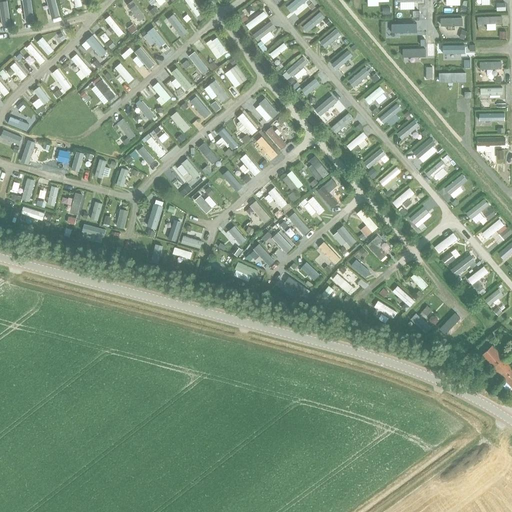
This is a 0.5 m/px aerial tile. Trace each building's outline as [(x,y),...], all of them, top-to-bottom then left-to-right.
[(23,0),(24,22),(33,22),(32,0),(23,0)] [(47,0),(50,18),(58,17),(55,0),(47,0)] [(132,0),(125,7),(140,23),(147,16),(132,0)] [(185,0),(196,17),(204,12),(196,0),(185,0)] [(294,0),(287,7),(292,13),(307,0),(294,0)] [(8,1),(0,2),(0,11),(2,26),(11,25),(8,1)] [(315,1),(308,5),(311,10),(318,6),(315,1)] [(320,10),(303,27),(308,33),(325,16),(320,10)] [(246,23),(249,29),(269,17),(266,11),(246,23)] [(420,20),(420,11),(411,11),(411,20),(420,20)] [(113,15),(107,18),(118,38),(124,35),(113,15)] [(175,15),(165,22),(177,38),(187,30),(175,15)] [(478,25),(487,26),(487,29),(497,30),(497,23),(503,23),(503,16),(478,15),(478,25)] [(463,26),(463,16),(441,16),(441,27),(454,27),(454,26),(463,26)] [(258,41),(276,27),(271,21),(253,35),(258,41)] [(133,23),(127,27),(131,34),(137,30),(133,23)] [(322,39),(326,45),(341,34),(337,28),(322,39)] [(96,36),(90,41),(93,44),(89,47),(97,57),(107,50),(96,36)] [(217,36),(207,43),(218,59),(228,51),(217,36)] [(37,42),(48,56),(54,51),(43,37),(37,42)] [(107,43),(112,50),(117,45),(112,39),(107,43)] [(269,53),(273,58),(289,48),(285,42),(269,53)] [(40,66),(47,60),(31,43),(25,49),(40,66)] [(141,46),(135,52),(150,69),(156,64),(141,46)] [(130,47),(122,55),(125,59),(134,52),(130,47)] [(199,70),(206,64),(196,50),(185,58),(192,67),(195,64),(199,70)] [(348,50),(333,63),(338,69),(353,55),(348,50)] [(71,59),(80,69),(76,73),(82,79),(92,71),(77,53),(71,59)] [(285,72),(292,80),(306,68),(299,60),(285,72)] [(481,60),(480,68),(502,70),(502,62),(481,60)] [(6,70),(11,76),(15,73),(22,81),(27,76),(16,62),(6,70)] [(121,62),(115,68),(129,83),(135,77),(121,62)] [(225,72),(235,87),(248,79),(238,64),(225,72)] [(218,76),(224,73),(221,67),(215,70),(218,76)] [(349,80),(353,86),(359,81),(369,72),(365,67),(349,80)] [(58,68),(51,73),(65,93),(73,87),(58,68)] [(176,68),(171,74),(182,84),(175,93),(181,98),(194,82),(176,68)] [(0,75),(5,81),(10,76),(3,69),(0,71),(0,75)] [(99,93),(103,90),(109,98),(115,94),(102,76),(92,84),(99,93)] [(0,92),(2,96),(9,93),(0,77),(0,92)] [(316,77),(302,89),(307,95),(321,83),(316,77)] [(174,91),(179,87),(171,78),(166,82),(174,91)] [(215,80),(209,84),(223,102),(229,97),(215,80)] [(291,85),(298,88),(300,82),(293,80),(291,85)] [(160,96),(157,99),(162,105),(172,97),(159,81),(152,87),(160,96)] [(364,98),(369,104),(386,92),(381,85),(364,98)] [(49,100),(39,87),(34,91),(39,97),(32,103),(37,109),(35,111),(37,114),(45,108),(42,104),(43,103),(44,104),(49,100)] [(504,87),(480,87),(480,98),(504,98),(504,87)] [(57,100),(64,94),(59,89),(53,94),(57,100)] [(332,96),(317,107),(321,113),(336,101),(332,96)] [(264,99),(255,109),(270,122),(279,112),(264,99)] [(142,100),(134,108),(148,123),(156,115),(142,100)] [(202,110),(197,114),(203,121),(212,114),(201,100),(197,104),(202,110)] [(16,107),(22,111),(26,106),(21,101),(16,107)] [(395,113),(399,109),(395,104),(380,116),(389,126),(399,117),(395,113)] [(243,123),(239,126),(244,132),(247,129),(252,135),(259,129),(244,112),(238,117),(243,123)] [(339,134),(355,118),(348,112),(332,128),(339,134)] [(480,120),(505,122),(505,113),(480,112),(480,120)] [(182,130),(189,125),(179,113),(172,119),(182,130)] [(278,127),(285,121),(282,116),(275,122),(278,127)] [(8,124),(25,131),(28,124),(10,117),(8,124)] [(121,136),(115,141),(120,148),(136,135),(123,119),(113,127),(121,136)] [(415,119),(399,132),(404,138),(420,125),(415,119)] [(266,131),(282,149),(288,144),(273,125),(266,131)] [(225,127),(219,132),(223,137),(217,142),(222,148),(226,144),(232,150),(239,144),(225,127)] [(5,131),(3,138),(19,145),(22,137),(5,131)] [(351,150),(358,144),(362,149),(371,141),(363,132),(347,145),(351,150)] [(247,133),(241,137),(244,142),(250,139),(247,133)] [(149,134),(144,139),(161,157),(166,151),(149,134)] [(506,145),(507,136),(478,134),(477,151),(485,152),(486,144),(506,145)] [(419,158),(436,143),(430,136),(413,151),(419,158)] [(27,141),(22,160),(28,161),(31,152),(35,153),(37,144),(27,141)] [(151,164),(156,159),(141,143),(136,148),(151,164)] [(208,143),(200,148),(213,164),(220,158),(208,143)] [(261,153),(272,162),(279,153),(268,144),(261,153)] [(165,165),(181,150),(177,145),(160,160),(165,165)] [(60,163),(61,148),(51,147),(50,162),(60,163)] [(365,160),(369,166),(387,153),(383,148),(365,160)] [(136,160),(141,155),(135,149),(130,153),(136,160)] [(80,170),(85,152),(77,150),(72,168),(80,170)] [(494,161),(494,150),(486,150),(486,161),(494,161)] [(249,153),(242,156),(252,176),(260,172),(249,153)] [(315,155),(309,160),(312,163),(308,166),(320,179),(329,171),(315,155)] [(445,167),(452,161),(447,155),(426,172),(432,179),(436,175),(440,180),(449,172),(445,167)] [(102,177),(108,160),(101,158),(94,175),(102,177)] [(189,159),(184,164),(188,168),(182,173),(193,185),(204,176),(189,159)] [(204,167),(208,176),(213,174),(209,165),(204,167)] [(392,178),(400,171),(396,167),(379,181),(387,190),(396,183),(392,178)] [(124,187),(128,170),(121,168),(116,186),(124,187)] [(293,170),(282,179),(292,192),(304,184),(293,170)] [(221,181),(232,193),(242,184),(232,172),(221,181)] [(242,177),(247,182),(252,179),(247,173),(242,177)] [(451,192),(467,180),(463,174),(446,185),(451,192)] [(215,176),(212,182),(219,185),(221,179),(215,176)] [(333,176),(317,191),(332,207),(348,193),(341,185),(333,176)] [(25,201),(31,202),(35,179),(28,178),(25,201)] [(185,193),(191,189),(187,183),(181,187),(185,193)] [(470,183),(466,188),(472,191),(475,186),(470,183)] [(53,184),(47,203),(55,206),(60,186),(53,184)] [(209,196),(214,192),(208,184),(203,188),(209,196)] [(410,186),(392,202),(397,208),(415,192),(410,186)] [(267,193),(280,209),(288,202),(275,187),(267,193)] [(71,212),(79,213),(83,193),(75,191),(71,212)] [(200,193),(193,200),(206,214),(213,207),(200,193)] [(300,202),(312,218),(324,208),(314,195),(307,200),(305,198),(300,202)] [(409,198),(402,204),(406,209),(413,202),(409,198)] [(473,219),(490,204),(484,198),(467,213),(473,219)] [(262,222),(269,219),(257,199),(250,203),(262,222)] [(91,217),(99,220),(104,203),(96,200),(91,217)] [(409,217),(414,223),(429,210),(424,204),(409,217)] [(25,205),(22,213),(44,220),(47,213),(25,205)] [(403,205),(398,208),(402,215),(407,212),(403,205)] [(121,207),(116,226),(124,228),(129,209),(121,207)] [(487,218),(497,215),(494,207),(484,211),(487,218)] [(157,227),(161,209),(154,208),(151,226),(157,227)] [(363,208),(357,213),(366,224),(360,230),(367,237),(379,226),(363,208)] [(289,217),(304,235),(311,229),(295,212),(289,217)] [(109,225),(113,217),(107,214),(103,222),(109,225)] [(170,240),(177,241),(182,219),(168,216),(166,225),(173,227),(170,240)] [(499,217),(482,233),(487,239),(505,223),(499,217)] [(506,239),(511,233),(511,230),(506,223),(498,230),(506,239)] [(88,232),(105,235),(107,228),(89,225),(88,232)] [(236,225),(228,231),(240,245),(247,239),(236,225)] [(334,233),(348,249),(358,241),(343,225),(334,233)] [(286,249),(291,244),(276,229),(265,239),(270,243),(275,238),(286,249)] [(167,239),(168,231),(162,230),(160,238),(167,239)] [(181,243),(197,248),(202,235),(185,230),(181,243)] [(454,231),(435,247),(440,253),(459,237),(454,231)] [(386,255),(376,245),(381,240),(377,236),(367,245),(381,260),(386,255)] [(511,241),(497,255),(503,261),(511,253),(511,241)] [(338,257),(323,242),(319,246),(329,256),(320,265),(325,270),(338,257)] [(146,259),(159,261),(161,246),(149,244),(146,259)] [(256,249),(269,264),(274,260),(261,244),(256,249)] [(190,260),(192,251),(175,247),(173,255),(190,260)] [(359,248),(355,254),(362,259),(366,253),(359,248)] [(456,258),(461,255),(456,248),(451,251),(456,258)] [(440,259),(445,266),(456,259),(451,252),(440,259)] [(471,254),(453,269),(458,275),(476,261),(471,254)] [(352,267),(366,279),(371,272),(358,260),(352,267)] [(254,277),(257,271),(239,262),(236,268),(254,277)] [(299,271),(311,283),(319,274),(307,262),(299,271)] [(477,280),(487,272),(483,267),(467,279),(476,290),(477,289),(481,295),(485,292),(481,287),(482,286),(477,280)] [(422,291),(429,285),(417,272),(410,278),(422,291)] [(298,291),(288,290),(289,283),(280,281),(278,294),(297,298),(298,291)] [(326,300),(334,289),(328,285),(320,296),(326,300)] [(407,312),(411,306),(408,304),(413,297),(397,286),(393,292),(401,297),(396,304),(407,312)] [(490,306),(504,294),(499,288),(485,300),(490,306)] [(394,319),(398,311),(378,301),(373,309),(394,319)] [(426,318),(432,310),(426,306),(420,314),(426,318)] [(440,327),(447,334),(462,319),(455,312),(440,327)] [(409,322),(428,334),(433,326),(415,314),(409,322)] [(493,367),(503,358),(492,346),(482,355),(493,367)] [(511,367),(503,358),(493,367),(504,379),(511,371),(511,367)]
